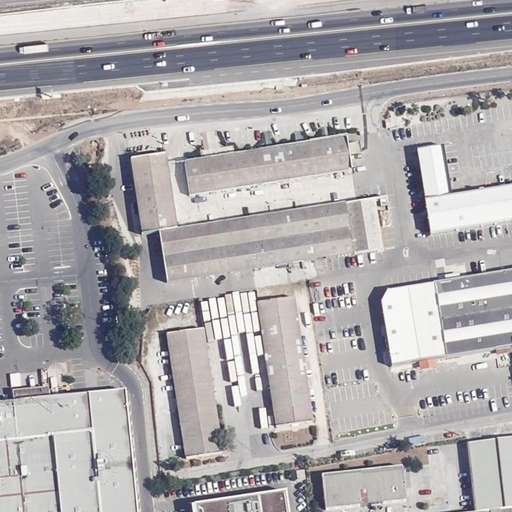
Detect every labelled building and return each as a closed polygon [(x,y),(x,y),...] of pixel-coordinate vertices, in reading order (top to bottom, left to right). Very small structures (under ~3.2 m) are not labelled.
[(354,169),(350,138),(188,161),(192,192),(354,169)] [(362,152),(361,141),(353,142),(354,153),(362,152)] [(511,219),(511,185),(452,196),(444,146),(416,151),(431,233),(511,219)] [(168,152),(133,156),(136,177),(144,232),(161,230),(168,280),(384,251),(378,201),(274,215),(240,220),(180,227),(168,152)] [(511,270),(386,291),(380,303),(390,367),(495,350),(511,347),(511,270)] [(312,420),(294,296),(258,302),(275,425),(312,420)] [(223,448),(205,325),(167,331),(186,454),(223,448)] [(511,347),(495,350),(496,357),(511,353),(511,347)] [(14,402),(50,399),(49,389),(13,392),(14,402)] [(138,511),(130,426),(125,392),(50,399),(14,402),(0,403),(0,511),(138,511)] [(511,511),(511,438),(466,444),(470,475),(473,511),(511,511)] [(380,498),(381,503),(405,500),(401,466),(322,475),(325,510),(353,506),(370,504),(370,500),(380,498)] [(286,511),(284,494),(237,501),(238,509),(238,510),(251,509),(251,511),(286,511)] [(237,501),(193,507),(194,511),(219,511),(238,509),(237,501)]
